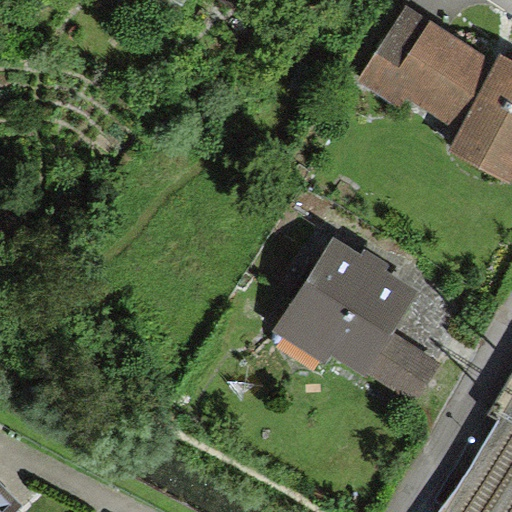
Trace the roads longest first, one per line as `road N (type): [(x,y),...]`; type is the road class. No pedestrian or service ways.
road 1 (residential): [(407,511),(511,333)]
road 2 (residential): [(0,444),(134,511)]
